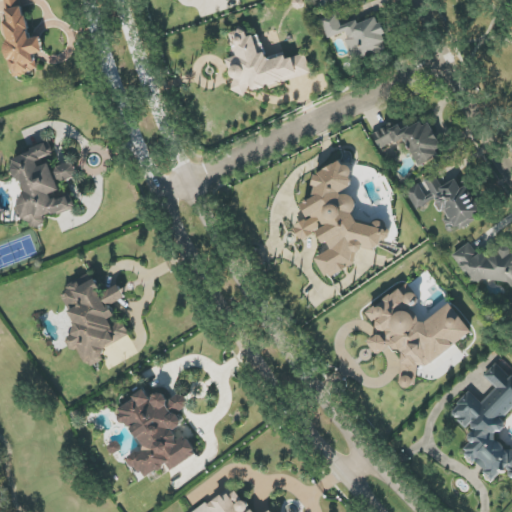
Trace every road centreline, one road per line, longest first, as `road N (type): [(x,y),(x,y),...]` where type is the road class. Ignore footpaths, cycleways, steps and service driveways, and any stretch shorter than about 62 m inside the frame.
road 1 (tertiary): [(419,511),(339,427),(241,279),(180,167),(115,0)]
road 2 (tertiary): [(84,0),(154,180),(216,293),(317,446),(379,511)]
road 3 (residential): [(164,197),(436,62)]
road 4 (residential): [(436,62),(511,179),(436,62)]
